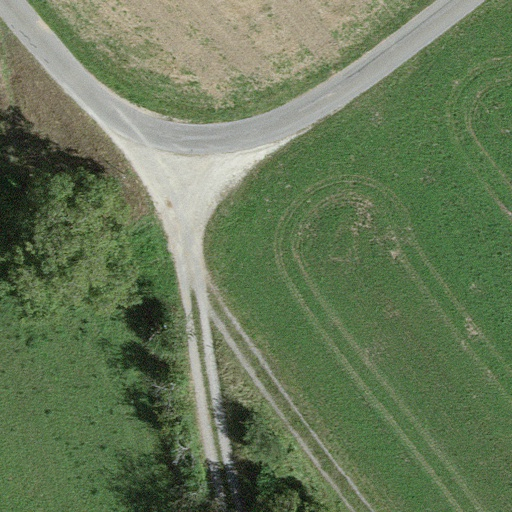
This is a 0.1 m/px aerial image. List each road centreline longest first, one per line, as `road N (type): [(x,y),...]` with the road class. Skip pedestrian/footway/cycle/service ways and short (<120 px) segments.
road 1 (track): [(413,511),(186,162),(188,225),(245,511)]
road 2 (unclassified): [(27,0),(186,162),(361,81),(466,0)]
